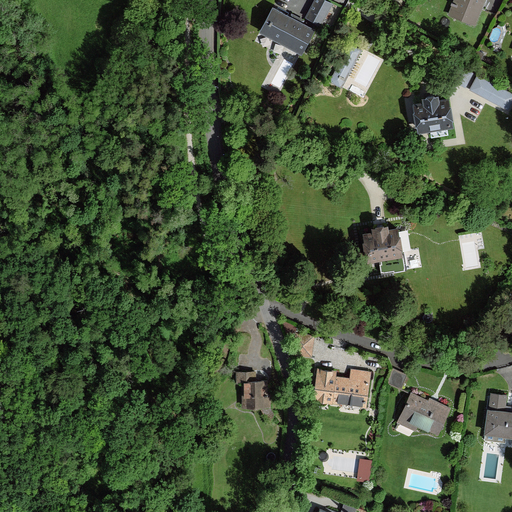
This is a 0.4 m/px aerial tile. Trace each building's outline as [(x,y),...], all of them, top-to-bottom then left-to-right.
[(333,3),(326,0),(315,0),(308,15),(323,22),(333,3)] [(483,0),(455,0),(450,13),(474,23),(483,3),(483,0)] [(276,8),(265,29),(292,44),(293,42),(304,48),(315,29),(276,8)] [(360,50),(350,45),(331,81),(337,84),(340,78),(344,80),(360,50)] [(468,85),(475,71),(466,67),(460,81),(468,85)] [(496,86),(478,76),(471,89),(489,99),(496,86)] [(511,98),(511,93),(496,86),(489,99),(507,108),(511,98)] [(426,103),(417,105),(420,129),(431,127),(446,125),(451,124),(447,99),(438,101),(437,96),(425,98),(426,103)] [(446,125),(431,127),(432,136),(448,133),(446,125)] [(376,232),(366,234),(370,258),(381,257),(396,254),(401,253),(397,228),(388,230),(388,226),(375,228),(376,232)] [(398,262),(396,254),(381,257),(382,265),(398,262)] [(311,355),(314,336),(296,334),(295,340),(299,341),(297,354),(311,355)] [(409,374),(394,367),(389,383),(402,389),(409,374)] [(366,405),(370,372),(358,370),(356,379),(335,376),(336,372),(320,369),(316,398),(366,405)] [(268,394),(268,380),(254,380),(254,372),(239,372),(239,382),(245,382),(245,396),(248,396),(248,406),(270,405),(270,394),(268,394)] [(412,393),(402,416),(438,433),(450,408),(431,399),(430,402),(412,393)] [(490,409),(505,411),(507,395),(492,393),(490,409)] [(497,430),(496,433),(511,435),(511,412),(505,411),(490,409),(489,409),(486,429),(497,430)] [(347,501),(343,509),(349,511),(351,511),(355,504),(347,501)]
